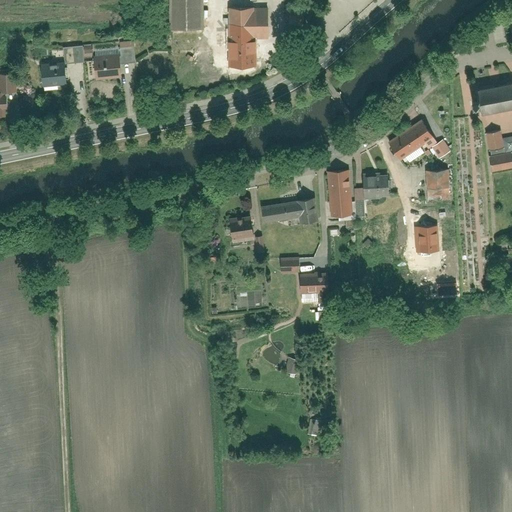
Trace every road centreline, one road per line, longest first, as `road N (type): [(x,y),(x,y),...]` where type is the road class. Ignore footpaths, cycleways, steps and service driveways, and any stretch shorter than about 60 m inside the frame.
road 1 (tertiary): [(396,0),(319,63),(253,97),(0,158)]
road 2 (residential): [(148,198),(364,143),(452,72),(511,52)]
road 3 (unclassified): [(0,229),(148,198)]
